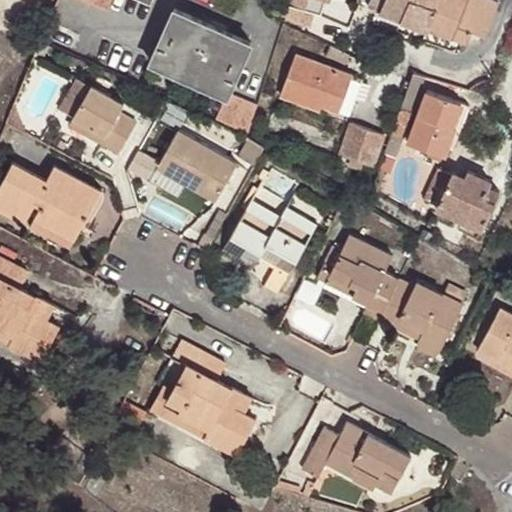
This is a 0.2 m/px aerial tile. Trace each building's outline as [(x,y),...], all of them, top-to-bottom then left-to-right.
[(84,0),(106,10),(110,0),(84,0)] [(290,0),(285,19),(310,26),(314,13),(320,14),(324,0),(290,0)] [(371,0),(369,8),(403,19),(410,0),(371,0)] [(410,0),(403,19),(430,29),(441,0),(410,0)] [(441,0),(430,29),(468,43),(473,30),(459,24),(468,0),(441,0)] [(486,34),(499,2),(492,0),(468,0),(459,24),(473,30),(486,34)] [(226,97),(217,118),(249,132),(258,103),(229,91),(250,41),(175,7),(149,62),(226,97)] [(339,110),(350,74),(296,54),(280,94),(319,108),(321,104),(339,110)] [(362,78),(350,74),(339,110),(349,114),(362,78)] [(92,85),(72,117),(103,135),(101,142),(117,152),(136,121),(119,111),(123,103),(92,85)] [(460,103),(426,90),(407,142),(444,156),(455,126),(453,125),(460,103)] [(412,111),(401,107),(392,132),(402,137),(404,137),(412,111)] [(103,135),(72,117),(68,124),(101,142),(103,135)] [(385,135),(349,122),(338,153),(375,166),(385,135)] [(237,162),(180,129),(157,168),(186,183),(214,200),(237,162)] [(392,132),(386,148),(396,152),(402,137),(392,132)] [(39,207),(34,218),(74,239),(87,213),(73,205),(86,181),(54,164),(46,179),(13,162),(0,186),(0,208),(24,222),(34,204),(39,207)] [(186,183),(157,168),(151,179),(177,195),(186,183)] [(439,205),(452,175),(439,169),(425,198),(439,205)] [(454,171),(452,175),(439,205),(437,208),(480,228),(494,200),(485,196),(489,184),(491,182),(467,170),(465,176),(454,171)] [(101,189),(86,181),(73,205),(87,213),(101,189)] [(498,189),(489,184),(485,196),(494,200),(498,189)] [(253,199),(248,208),(277,225),(283,215),(253,199)] [(283,215),(312,231),(316,222),(288,206),(283,215)] [(277,225),(248,208),(220,255),(250,271),(259,256),(276,265),(266,283),(278,290),(312,231),(283,215),(277,225)] [(74,239),(34,218),(31,225),(69,246),(74,239)] [(363,311),(379,319),(400,276),(385,268),(392,253),(350,233),(342,249),(326,281),(324,286),(365,307),(363,311)] [(326,281),(342,249),(332,245),(317,276),(326,281)] [(31,308),(37,293),(21,285),(29,269),(0,254),(0,330),(12,336),(9,344),(40,360),(59,323),(49,317),(31,308)] [(400,276),(379,319),(394,325),(398,316),(424,328),(419,338),(420,339),(419,341),(439,350),(463,301),(445,292),(417,278),(415,283),(400,276)] [(449,282),(445,292),(463,301),(468,291),(449,282)] [(55,303),(37,293),(31,308),(49,317),(55,303)] [(511,356),(511,311),(502,306),(478,350),(498,360),(503,351),(511,356)] [(398,316),(394,325),(419,338),(424,328),(398,316)] [(0,338),(9,344),(12,336),(0,330),(0,338)] [(208,429),(205,437),(236,454),(257,417),(245,411),(236,406),(244,392),(218,378),(226,364),(182,340),(173,357),(186,363),(191,366),(183,382),(178,379),(173,388),(167,399),(182,407),(179,414),(208,429)] [(511,367),(511,356),(503,351),(498,360),(511,367)] [(186,363),(178,379),(183,382),(191,366),(186,363)] [(151,408),(205,437),(208,429),(179,414),(182,407),(167,399),(173,388),(164,384),(151,408)] [(236,406),(245,411),(252,397),(244,392),(236,406)] [(146,412),(125,399),(113,421),(126,428),(135,433),(146,412)] [(108,430),(121,437),(126,428),(113,421),(108,430)] [(318,475),(325,462),(330,454),(357,468),(352,476),(373,488),(376,484),(380,476),(394,484),(410,455),(346,421),(338,436),(323,427),(302,466),(318,475)] [(108,430),(97,451),(108,458),(121,437),(108,430)] [(330,454),(325,462),(352,476),(357,468),(330,454)] [(390,491),(394,484),(380,476),(376,484),(390,491)]
